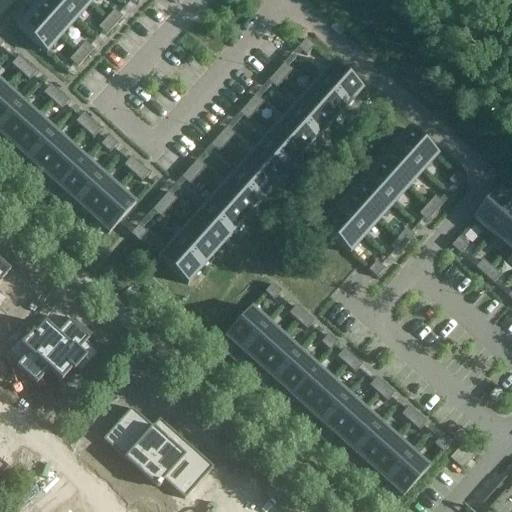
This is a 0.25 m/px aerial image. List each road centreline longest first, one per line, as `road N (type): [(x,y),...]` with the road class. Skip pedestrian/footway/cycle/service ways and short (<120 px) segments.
road 1 (residential): [(284,0),(151,145),(105,102),(198,0)]
road 2 (residential): [(289,0),(476,168),(476,193),(412,267)]
road 3 (residential): [(412,267),(369,317),(505,437)]
road 4 (residential): [(0,404),(97,489),(103,511)]
road 5 (residential): [(511,355),(412,267)]
